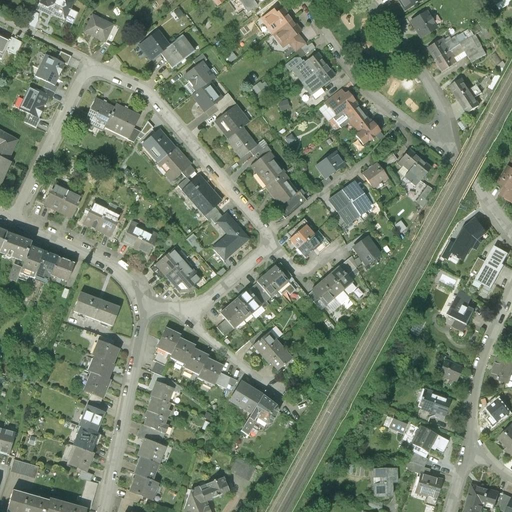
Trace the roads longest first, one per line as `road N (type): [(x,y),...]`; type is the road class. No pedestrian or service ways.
road 1 (residential): [(87,68),(140,87),(274,244)]
road 2 (residential): [(104,511),(144,308)]
road 3 (residential): [(303,0),(366,89),(436,143)]
road 4 (residential): [(11,218),(87,68)]
road 5 (residential): [(436,143),(440,101),(365,0)]
road 6 (residential): [(144,308),(110,266),(11,218)]
road 7 (residential): [(467,449),(476,378),(511,295)]
road 8 (residential): [(274,244),(201,304),(144,308)]
